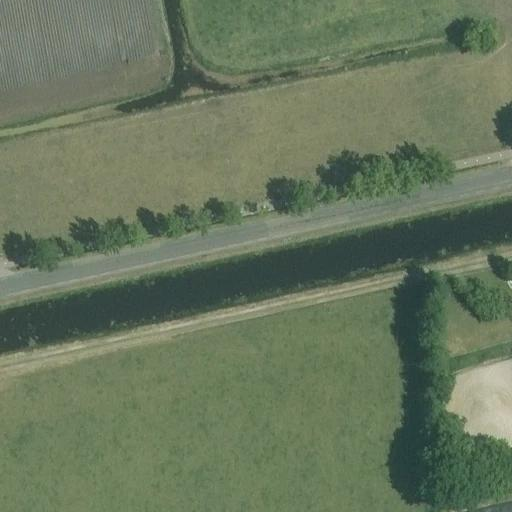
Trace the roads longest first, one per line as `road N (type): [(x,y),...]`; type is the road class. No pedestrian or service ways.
road 1 (tertiary): [(0,285),(511,175)]
road 2 (track): [(511,260),(0,370)]
